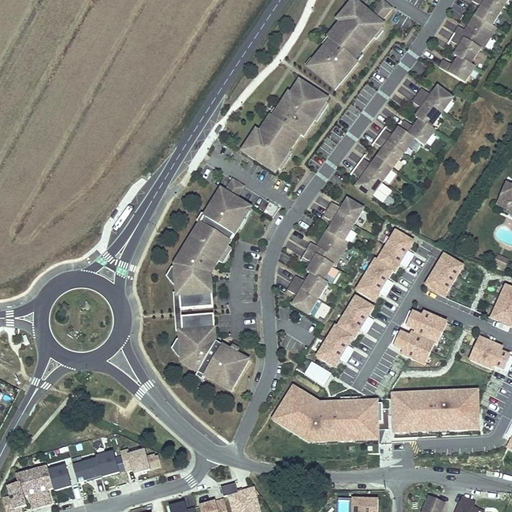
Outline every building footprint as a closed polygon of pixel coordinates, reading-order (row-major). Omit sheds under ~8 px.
[(361,53),(374,37),(373,36),(380,27),(383,23),(381,22),(372,14),(355,0),(353,0),(343,13),(348,17),(343,23),(341,22),(328,37),(331,40),(314,60),(315,61),(309,68),(331,86),(337,80),(341,83),(359,62),(358,61),(354,58),(360,52),(361,53)] [(381,22),(392,8),(383,1),(383,0),(372,14),(381,22)] [(488,46),(494,37),(500,28),(496,25),(511,0),(475,0),(476,0),(486,7),(480,15),(479,14),(471,28),(474,30),(472,32),(462,26),(458,33),(454,40),(464,46),(458,55),(462,58),(457,66),(447,60),(443,67),(468,83),(473,76),(478,68),(478,67),(474,64),(483,50),(485,51),(488,46)] [(343,23),(348,17),(343,13),(338,19),(341,22),(343,23)] [(376,39),(384,30),(380,27),(373,36),(374,37),(376,39)] [(358,61),(363,55),(361,53),(360,52),(354,58),(358,61)] [(309,68),(315,61),(314,60),(311,58),(306,65),(309,68)] [(336,90),(341,83),(337,80),(331,86),(336,90)] [(329,99),(301,81),(291,95),(287,101),(285,100),(274,117),(272,115),(261,132),(262,133),(258,140),(253,137),(243,151),(275,172),(278,168),(289,150),(291,152),(301,135),(304,137),(316,120),(314,119),(322,108),(323,109),(327,103),(329,99)] [(364,179),(357,187),(372,198),(416,139),(425,147),(437,131),(433,128),(454,99),(439,88),(433,97),(424,90),(414,103),(423,110),(417,118),(421,121),(416,129),(406,122),(395,137),(385,130),(376,143),(385,150),(373,166),(364,159),(354,172),(364,179)] [(291,95),(287,92),(283,99),(285,100),(287,101),(291,95)] [(318,122),(329,104),(327,103),(323,109),(322,108),(314,119),(316,120),(318,122)] [(258,140),(262,133),(261,132),(257,130),(253,137),(258,140)] [(282,170),(293,153),(291,152),(289,150),(278,168),(282,170)] [(235,198),(243,186),(231,179),(224,191),(235,198)] [(511,182),(510,181),(501,202),(511,206),(511,205),(511,182)] [(224,191),(220,188),(212,201),(214,202),(209,209),(207,208),(196,228),(198,229),(190,242),(187,241),(173,264),(173,267),(174,284),(175,295),(178,295),(179,303),(179,309),(212,306),(211,291),(206,292),(205,279),(206,279),(217,260),(226,246),(238,227),(236,226),(248,206),(235,198),(224,191)] [(209,209),(214,202),(212,201),(210,200),(205,207),(207,208),(209,209)] [(300,296),(294,305),(310,315),(329,283),(325,280),(334,265),(336,267),(350,243),(346,241),(365,209),(349,200),(344,209),(334,203),(325,216),(335,222),(330,231),(329,230),(321,244),(324,246),(322,248),(313,242),(304,256),(314,263),(309,272),(313,274),(308,282),(298,276),(290,290),(300,296)] [(272,217),(278,207),(269,201),(263,212),(272,217)] [(238,227),(250,207),(248,206),(236,226),(238,227)] [(190,242),(198,229),(196,228),(194,226),(185,240),(187,241),(190,242)] [(375,261),(357,291),(374,301),(379,293),(385,296),(393,284),(388,281),(393,272),(396,274),(401,265),(407,269),(415,255),(409,252),(414,244),(396,233),(378,263),(375,261)] [(226,246),(217,260),(221,263),(230,248),(226,246)] [(504,268),(508,260),(498,256),(494,264),(499,266),(504,268)] [(478,274),(443,258),(440,265),(452,271),(449,277),(435,271),(429,286),(443,292),(441,296),(463,306),(478,274)] [(511,288),(508,287),(493,319),(511,327),(511,288)] [(335,327),(317,357),(334,366),(339,358),(345,362),(352,349),(347,347),(353,337),(356,339),(361,331),(367,334),(375,321),(369,317),(374,309),(356,299),(338,329),(335,327)] [(318,317),(326,320),(330,309),(322,306),(318,317)] [(404,355),(426,365),(435,344),(438,345),(448,323),(424,313),(423,316),(410,311),(403,325),(417,331),(415,334),(413,333),(411,337),(398,331),(392,345),(405,351),(404,355)] [(212,314),(180,316),(180,322),(181,330),(178,330),(179,340),(180,356),(180,362),(197,372),(203,375),(230,391),(248,360),(235,353),(229,349),(213,340),(210,338),(209,329),(214,329),(212,314)] [(482,339),(471,361),(495,371),(496,367),(509,373),(511,366),(511,357),(503,353),(505,349),(482,339)] [(325,387),(332,374),(311,362),(304,375),(325,387)] [(293,387),(272,420),(309,443),(366,441),(367,455),(379,454),(378,431),(383,432),(382,401),(320,403),(293,387)] [(478,393),(391,396),(393,435),(479,432),(478,393)] [(80,445),(79,453),(93,454),(94,442),(83,441),(83,446),(80,445)] [(160,467),(157,457),(154,458),(154,456),(145,458),(143,451),(128,456),(127,451),(119,453),(124,472),(132,470),(133,475),(160,467)] [(118,474),(112,454),(95,458),(95,461),(101,479),(118,474)] [(101,479),(95,461),(72,467),(76,484),(78,484),(85,482),(86,484),(101,479)] [(70,487),(65,467),(47,472),(52,489),(53,492),(70,487)] [(52,489),(47,472),(46,468),(15,476),(18,485),(6,488),(9,498),(0,500),(3,511),(13,511),(13,510),(22,508),(25,507),(22,497),(28,496),(32,511),(49,506),(45,491),(52,489)] [(94,482),(94,491),(103,490),(102,481),(94,482)] [(234,484),(220,488),(222,498),(227,497),(231,511),(249,511),(250,511),(258,509),(252,489),(237,493),(234,484)] [(432,511),(439,511),(446,497),(432,491),(425,509),(432,511)] [(376,511),(377,499),(352,498),(351,511),(376,511)] [(226,511),(223,501),(198,507),(199,511),(226,511)] [(337,501),(336,511),(349,511),(350,502),(337,501)] [(460,503),(456,511),(480,511),(460,503)]
